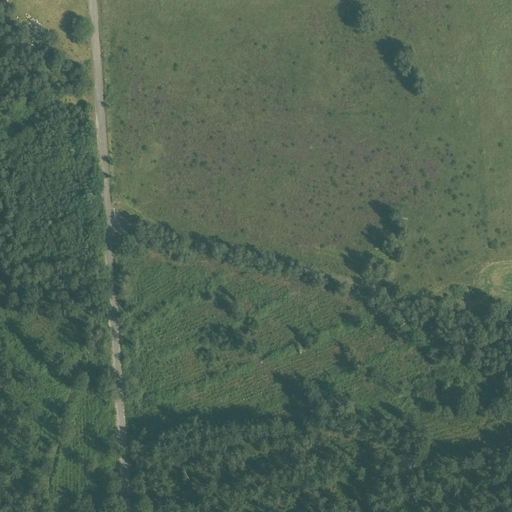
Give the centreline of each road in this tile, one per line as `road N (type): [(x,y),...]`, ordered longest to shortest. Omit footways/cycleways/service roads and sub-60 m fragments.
road 1 (track): [(126,511),(93,0)]
road 2 (track): [(107,226),(441,307),(511,310)]
